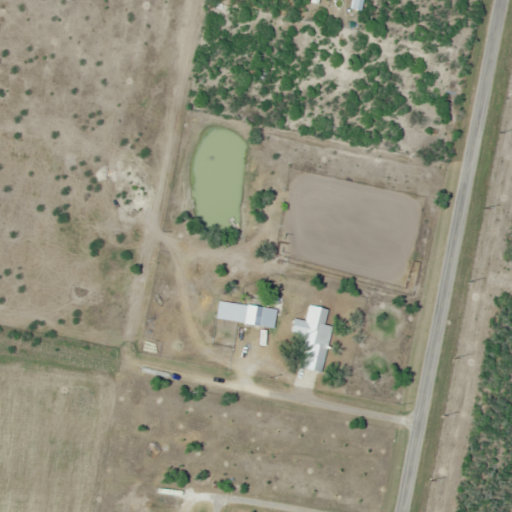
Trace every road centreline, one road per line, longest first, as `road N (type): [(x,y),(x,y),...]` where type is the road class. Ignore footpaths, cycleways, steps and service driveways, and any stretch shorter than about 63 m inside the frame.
road 1 (tertiary): [(400,511),(499,0)]
road 2 (residential): [(418,423),(251,387)]
